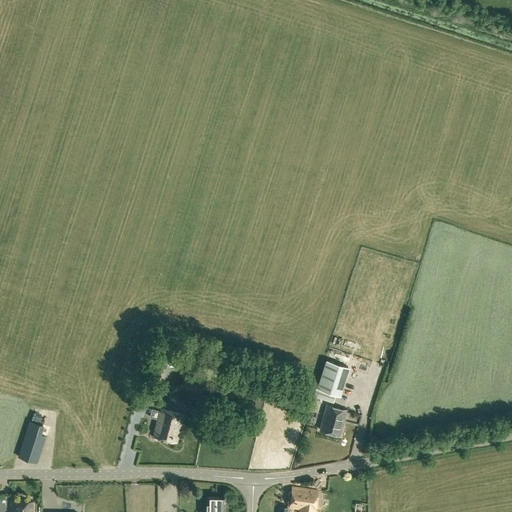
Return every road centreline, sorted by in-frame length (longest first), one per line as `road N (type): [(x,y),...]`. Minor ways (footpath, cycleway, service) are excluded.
road 1 (unclassified): [(511,436),(253,479)]
road 2 (unclassified): [(253,479),(0,475)]
